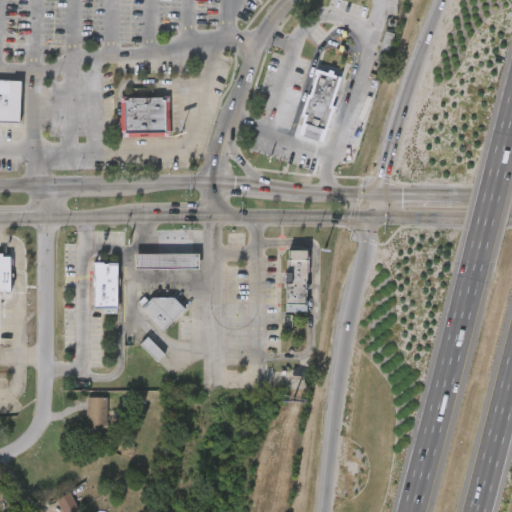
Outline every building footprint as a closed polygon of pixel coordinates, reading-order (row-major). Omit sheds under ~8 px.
[(371,66),(380,48),(372,44),(363,62),(371,66)] [(313,65),(342,75),(333,104),(336,104),(323,144),(295,135),(300,118),(296,117),(313,65)] [(0,80),(20,81),(19,122),(0,121),(0,80)] [(168,96),(169,136),(120,136),(120,97),(168,96)] [(154,111),(104,112),(105,150),(155,149),(154,111)] [(307,248),(307,311),(285,311),(285,248),(307,248)] [(134,268),(134,253),(197,253),(197,268),(134,268)] [(116,307),(92,307),(92,261),(116,261),(116,307)] [(272,325),(293,325),(291,263),(271,264),(272,325)] [(120,267),(120,283),(184,282),(184,267),(120,267)] [(102,321),(103,276),(78,276),(77,321),(102,321)] [(167,325),(143,304),(125,323),(148,345),(167,325)] [(156,360),(139,344),(146,337),(163,353),(156,360)] [(125,357),(142,374),(150,367),(133,349),(125,357)] [(106,397),(106,426),(87,426),(87,397),(106,397)] [(71,448),(91,448),(92,411),(72,411),(71,448)]
